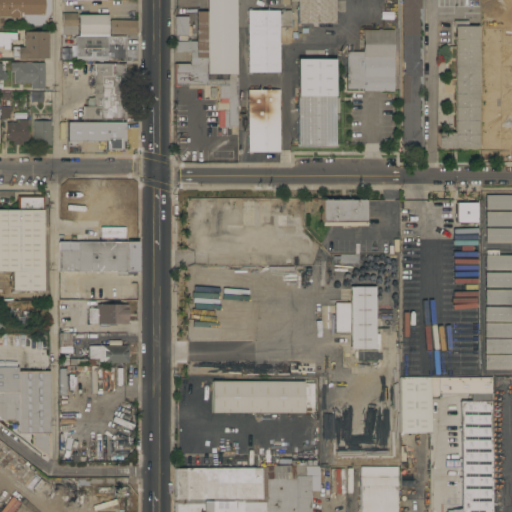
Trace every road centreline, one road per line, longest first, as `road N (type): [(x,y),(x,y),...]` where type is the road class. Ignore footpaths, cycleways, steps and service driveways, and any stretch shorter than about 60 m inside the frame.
road 1 (residential): [(156,172),(415,177)]
road 2 (tertiary): [(157,260),(157,473)]
road 3 (residential): [(0,166),(156,172)]
